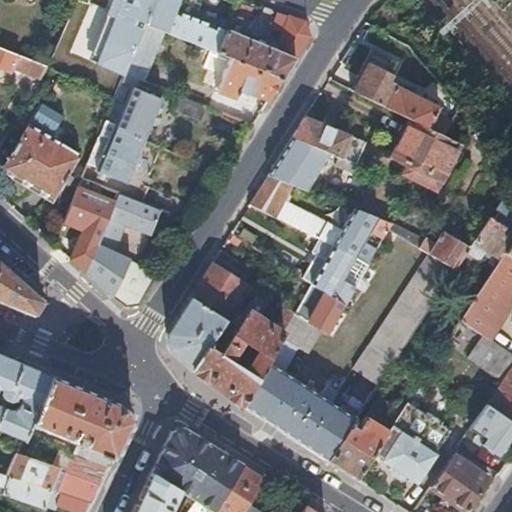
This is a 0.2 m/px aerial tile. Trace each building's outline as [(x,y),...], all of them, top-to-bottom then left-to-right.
[(173,10),(177,0),(119,0),(115,12),(128,18),(121,37),(107,32),(96,61),(121,71),(131,47),(132,48),(142,23),(154,28),(164,32),(173,10)] [(225,30),(173,10),(164,32),(215,52),(225,30)] [(250,40),(225,30),(215,52),(227,57),(228,57),(281,77),(307,36),(303,21),(287,16),(274,49),(255,42),(257,38),(252,36),(250,40)] [(121,71),(124,72),(143,80),(149,64),(140,60),(154,28),(142,23),(132,48),(131,47),(121,71)] [(44,66),(0,48),(0,66),(10,70),(11,66),(39,77),(44,66)] [(442,133),(449,121),(433,112),(436,106),(386,81),(395,61),(368,48),(349,87),(409,117),(442,133)] [(266,101),(281,77),(228,57),(227,57),(214,91),(234,99),(238,90),(266,101)] [(113,124),(104,120),(102,124),(142,141),(159,98),(129,86),(113,124)] [(204,105),(179,95),(173,109),(198,119),(204,105)] [(54,132),(63,117),(42,104),(33,119),(54,132)] [(364,141),(304,116),(293,134),(268,174),(290,183),(305,189),(309,183),(314,185),(316,181),(311,179),(328,151),(355,163),(362,146),(364,141)] [(442,134),(442,133),(409,117),(391,155),(407,163),(403,172),(435,188),(458,142),(442,134)] [(27,124),(0,169),(0,171),(49,201),(77,155),(27,124)] [(142,141),(102,124),(96,138),(106,142),(94,171),(125,183),(142,141)] [(290,183),(268,174),(249,203),(315,237),(320,227),(304,218),(307,213),(282,199),(290,183)] [(103,225),(116,192),(100,186),(96,195),(82,189),(85,180),(79,178),(52,244),(84,273),(103,225)] [(111,297),(127,259),(111,253),(122,226),(148,236),(159,208),(116,192),(103,225),(84,273),(111,297)] [(390,223),(353,208),(331,245),(358,259),(361,253),(356,251),(364,238),(379,244),(388,227),(390,223)] [(511,239),(511,231),(488,215),(467,246),(468,247),(465,251),(478,260),(486,249),(492,253),(489,258),(496,263),(504,251),(511,239)] [(468,247),(467,246),(442,230),(433,243),(424,238),(418,247),(428,254),(452,269),(453,270),(465,251),(468,247)] [(361,275),(367,264),(358,259),(331,245),(320,239),(312,252),(323,259),(310,282),(312,283),(326,291),(326,290),(345,301),(357,281),(352,278),(349,284),(341,279),(347,267),(361,275)] [(238,259),(220,248),(212,262),(230,273),(238,259)] [(511,257),(504,251),(496,263),(459,319),(481,334),(489,339),(511,303),(511,257)] [(371,392),(453,270),(452,269),(428,254),(345,378),(370,396),(372,393),(371,392)] [(167,349),(190,367),(205,344),(206,345),(212,335),(217,338),(220,333),(219,332),(222,327),(219,325),(222,319),(226,321),(234,308),(229,304),(239,289),(251,297),(256,289),(230,273),(212,262),(166,333),(167,349)] [(40,300),(0,263),(0,299),(32,313),(40,300)] [(309,321),(321,328),(328,333),(345,301),(326,290),(326,291),(312,283),(303,298),(317,307),(309,321)] [(264,294),(267,296),(269,297),(274,290),(269,287),(264,294)] [(190,367),(239,404),(273,347),(293,312),(286,308),(275,327),(255,315),(267,296),(264,294),(256,289),(251,297),(217,351),(206,345),(205,344),(190,367)] [(351,425),(354,420),(329,402),(335,392),(329,388),(324,388),(319,396),(281,371),(295,346),(306,352),(321,328),(309,321),(293,312),(273,347),(239,404),(239,405),(326,460),(350,424),(351,425)] [(489,339),(481,334),(465,357),(500,381),(511,362),(511,355),(489,340),(489,339)] [(19,361),(0,352),(0,429),(11,434),(8,440),(13,442),(4,463),(0,461),(0,471),(6,473),(16,451),(25,429),(28,422),(50,373),(19,361)] [(511,362),(500,381),(485,403),(511,421),(511,362)] [(88,389),(50,373),(28,422),(69,441),(74,432),(80,434),(76,444),(90,450),(111,459),(130,419),(126,405),(88,389)] [(511,434),(511,421),(485,403),(474,418),(468,427),(481,437),(478,442),(498,455),(511,434)] [(422,418),(403,405),(386,430),(373,450),(382,456),(379,459),(415,483),(435,453),(433,452),(446,433),(437,427),(438,425),(424,416),(422,418)] [(355,428),(351,425),(350,424),(326,460),(355,478),(373,450),(386,430),(364,416),(355,428)] [(170,430),(150,472),(180,491),(187,495),(196,501),(191,510),(193,511),(211,511),(212,510),(241,463),(208,443),(182,425),(170,430)] [(86,459),(90,450),(76,444),(72,452),(86,459)] [(80,468),(95,464),(86,459),(72,452),(63,449),(59,447),(52,464),(16,451),(6,473),(56,490),(67,463),(80,468)] [(107,469),(111,459),(90,450),(86,459),(95,464),(107,469)] [(450,453),(427,486),(464,511),(487,478),(482,474),(458,458),(450,453)] [(458,458),(482,474),(485,470),(461,453),(458,458)] [(55,503),(78,511),(86,511),(107,469),(95,464),(80,468),(67,463),(56,490),(59,491),(55,503)] [(241,511),(263,477),(241,463),(212,510),(215,511),(241,511)] [(51,501),(55,503),(59,491),(56,490),(6,473),(0,471),(0,484),(8,487),(6,494),(48,509),(51,501)] [(150,472),(130,511),(170,511),(180,491),(150,472)] [(178,511),(189,511),(191,510),(196,501),(187,495),(178,511)] [(317,511),(303,502),(297,511),(317,511)]
